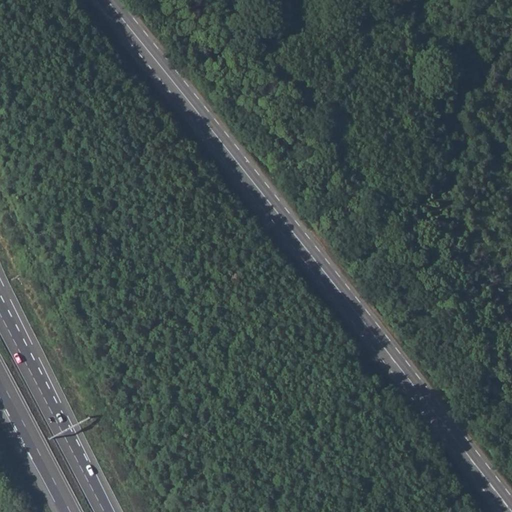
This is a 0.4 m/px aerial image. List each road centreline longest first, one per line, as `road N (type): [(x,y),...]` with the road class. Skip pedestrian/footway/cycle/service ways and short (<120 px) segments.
road 1 (primary): [(509,511),(106,0)]
road 2 (motorway): [(104,511),(0,311)]
road 3 (motorway): [(0,379),(70,511)]
